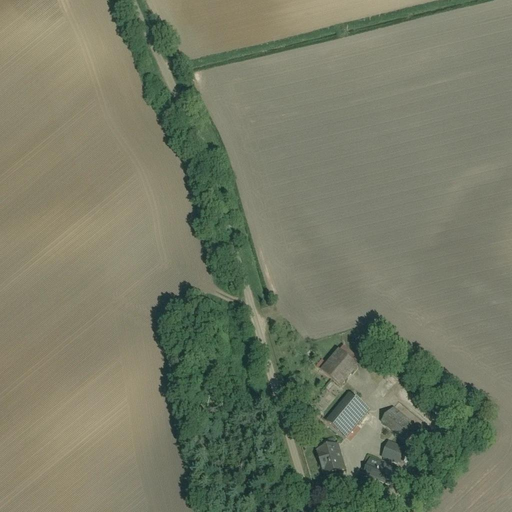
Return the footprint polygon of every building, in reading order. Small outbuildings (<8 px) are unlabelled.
[(321,371),(341,388),(360,366),(340,349),(321,371)] [(325,423),(347,440),(370,412),(348,394),(325,423)] [(421,428),(394,407),(381,424),(408,445),(421,428)] [(408,450),(388,442),(382,459),(402,467),(408,450)] [(326,478),(347,472),(339,445),(319,450),(326,478)] [(413,475),(370,458),(363,476),(406,493),(413,475)]
